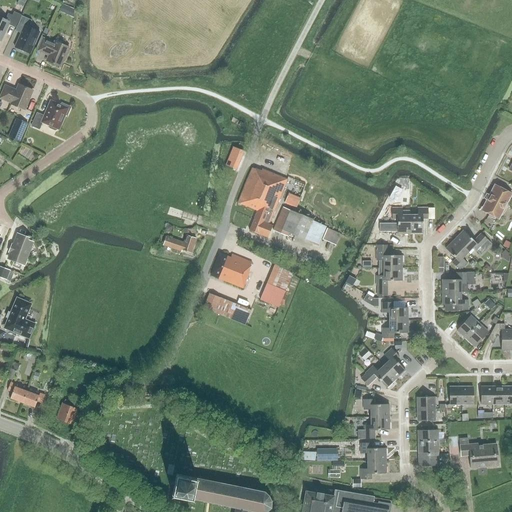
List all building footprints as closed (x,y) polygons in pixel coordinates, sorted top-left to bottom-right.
[(62,4),(59,11),(73,17),(74,9),(62,4)] [(0,17),(0,41),(8,24),(15,28),(21,15),(13,12),(12,15),(7,13),(5,20),(0,17)] [(21,33),(15,47),(30,54),(39,32),(29,28),(32,21),(22,16),(15,31),(21,33)] [(43,39),(38,51),(49,55),(46,61),(60,67),(68,47),(55,41),(54,43),(43,39)] [(0,98),(11,103),(10,104),(24,110),(32,90),(18,85),(15,92),(12,90),(12,89),(5,86),(0,97),(0,98)] [(61,105),(50,101),(44,116),(37,113),(31,126),(39,129),(42,122),(50,125),(49,126),(50,128),(55,130),(56,129),(57,128),(59,129),(65,114),(67,115),(70,107),(61,103),(61,105)] [(18,120),(10,138),(19,142),(27,124),(18,120)] [(236,170),(244,151),(233,147),(225,166),(236,170)] [(257,211),(254,218),(271,226),(272,225),(269,224),(279,199),(280,199),(287,180),(261,170),(261,172),(252,168),(238,203),(257,211)] [(483,206),(484,208),(483,210),(497,217),(504,204),(506,204),(508,199),(508,198),(510,194),(495,186),(487,202),(485,202),(483,206)] [(282,207),(272,230),(287,237),(289,234),(318,247),(326,227),(312,221),(312,220),(282,207)] [(410,233),(410,215),(402,215),(402,208),(392,208),(392,219),(397,219),(397,233),(410,233)] [(417,215),(410,215),(410,233),(422,233),(422,219),(428,219),(427,208),(417,208),(417,215)] [(272,225),(271,226),(254,218),(249,230),(268,238),(272,225)] [(340,234),(327,228),(322,240),(335,245),(340,234)] [(463,230),(454,240),(467,252),(472,247),(477,252),(480,255),(491,244),(481,233),(473,241),(463,230)] [(26,237),(17,234),(13,245),(12,245),(9,252),(11,252),(8,258),(24,264),(32,242),(25,239),(26,237)] [(166,237),(163,245),(181,251),(181,250),(190,253),(195,238),(186,235),(186,236),(183,243),(178,241),(166,237)] [(467,252),(454,240),(445,249),(456,259),(452,263),(459,270),(467,263),(462,258),(467,252)] [(378,260),(378,268),(401,268),(402,255),(387,255),(387,245),(376,245),(376,260),(378,260)] [(282,251),(273,247),(270,251),(280,256),(282,251)] [(230,258),(219,253),(210,275),(242,288),(249,271),(248,271),(252,263),(232,254),(230,258)] [(282,268),(274,264),(266,283),(259,300),(278,307),(285,291),(292,274),(282,269),(282,268)] [(10,270),(0,266),(0,277),(6,280),(10,270)] [(387,296),(387,281),(401,281),(401,268),(378,268),(378,276),(376,276),(376,286),(377,286),(377,296),(387,296)] [(442,280),(442,292),(460,292),(464,292),(466,292),(466,284),(473,284),(473,272),(456,272),(456,279),(442,280)] [(460,292),(442,292),(442,305),(457,305),(457,310),(467,310),(467,300),(460,300),(460,292)] [(251,310),(209,293),(203,308),(214,313),(245,325),(251,310)] [(5,328),(28,337),(34,324),(23,320),(30,305),(17,299),(5,328)] [(475,308),(480,304),(477,299),(471,303),(475,308)] [(490,310),(495,306),(489,299),(484,304),(490,310)] [(389,313),(389,320),(407,320),(407,307),(392,307),(392,302),(382,302),(382,313),(389,313)] [(456,330),(465,338),(479,324),(470,315),(456,330)] [(407,320),(389,320),(389,328),(382,328),(382,338),(393,338),(393,333),(407,333),(407,320)] [(488,332),(479,324),(465,338),(474,347),(488,332)] [(511,349),(511,329),(504,330),(504,324),(495,324),(487,339),(493,342),(496,336),(501,336),(501,350),(511,349)] [(364,360),(371,354),(365,348),(358,354),(364,360)] [(389,360),(383,366),(396,379),(405,370),(395,360),(399,356),(392,348),(384,356),(389,360)] [(10,368),(17,370),(19,364),(12,362),(10,368)] [(377,377),(386,388),(396,379),(383,366),(378,371),(373,366),(366,373),(366,374),(361,379),(368,386),(377,377)] [(10,369),(6,378),(12,380),(15,371),(10,369)] [(56,380),(49,378),(45,389),(51,391),(56,380)] [(12,392),(10,398),(22,403),(26,392),(14,387),(15,385),(10,383),(7,390),(12,392)] [(504,386),(492,387),(492,404),(504,404),(504,386)] [(461,404),(461,387),(449,387),(449,404),(461,404)] [(472,387),(461,387),(461,404),(473,404),(472,387)] [(492,404),(492,387),(480,387),(481,404),(492,404)] [(26,392),(22,403),(34,407),(37,401),(42,403),(45,396),(39,394),(38,396),(26,392)] [(434,397),(416,397),(417,409),(434,409),(434,397)] [(371,417),(389,417),(389,404),(374,404),(374,399),(363,399),(364,410),(371,410),(371,417)] [(62,404),(57,419),(71,424),(77,410),(76,409),(77,405),(66,401),(65,405),(62,404)] [(434,409),(417,409),(417,421),(434,420),(434,409)] [(389,430),(389,417),(371,417),(371,425),(364,425),(364,430),(357,430),(357,439),(374,439),(374,430),(389,430)] [(437,430),(417,431),(418,443),(444,442),(444,439),(438,439),(437,430)] [(469,455),(470,468),(498,466),(496,444),(478,445),(478,443),(468,444),(468,438),(459,438),(460,456),(469,455)] [(354,448),(354,440),(340,441),(340,449),(354,448)] [(444,442),(418,443),(418,454),(438,453),(438,444),(444,444),(444,442)] [(360,453),(367,453),(367,461),(385,461),(385,448),(370,448),(370,443),(360,443),(360,453)] [(337,449),(317,449),(317,461),(337,460),(337,449)] [(301,451),(300,460),(315,461),(315,460),(316,452),(301,451)] [(438,453),(418,454),(418,466),(438,465),(438,453)] [(371,474),(386,473),(385,461),(367,461),(367,469),(360,469),(360,479),(371,479),(371,474)] [(235,508),(234,511),(246,511),(247,511),(250,511),(266,511),(270,509),(270,503),(269,498),(263,492),(195,478),(176,474),(172,495),(190,499),(235,508)] [(352,488),(361,487),(361,479),(352,480),(352,488)] [(372,503),(373,499),(374,497),(334,490),(334,492),(333,497),(305,492),(301,511),(389,511),(390,505),(378,502),(377,504),(372,503)]
